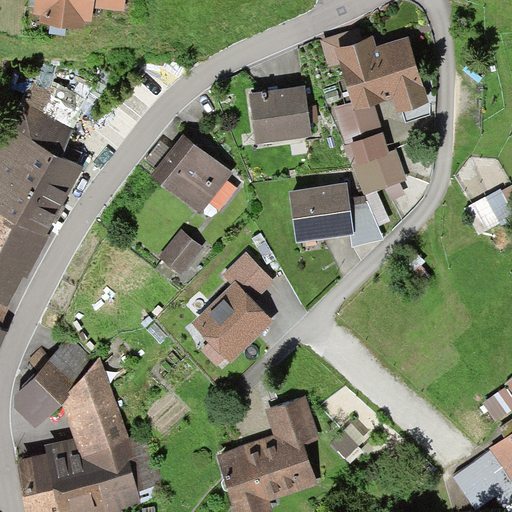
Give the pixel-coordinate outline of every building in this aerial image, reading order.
[(35,0),(34,14),(41,15),(40,23),(84,28),(85,21),(92,22),(94,7),(95,0),(35,0)] [(95,0),(94,7),(124,11),(125,0),(95,0)] [(335,48),(343,46),(339,33),(321,39),(329,67),(340,64),(335,48)] [(343,46),(335,48),(340,64),(351,102),(354,110),(374,104),(394,98),(398,113),(429,103),(408,36),(376,46),(373,36),(343,46)] [(305,85),(249,93),(256,144),(312,137),(310,123),(308,106),(305,85)] [(83,167),(60,154),(73,129),(22,102),(0,143),(0,209),(46,234),(47,233),(83,167)] [(354,110),(351,102),(334,107),(346,145),(343,146),(365,195),(385,187),(391,201),(406,195),(400,182),(407,179),(397,149),(390,152),(374,104),(354,110)] [(317,105),(308,106),(310,123),(319,121),(317,105)] [(157,168),(151,175),(201,214),(233,172),(183,134),(171,149),(157,168)] [(171,149),(160,140),(146,159),(157,168),(171,149)] [(347,183),(290,191),(296,243),(351,235),(355,235),(350,205),(347,183)] [(511,206),(501,187),(464,208),(479,235),(511,216),(511,206)] [(368,202),(350,205),(355,235),(351,235),(352,247),(384,239),(368,202)] [(50,235),(47,233),(46,234),(0,209),(0,303),(9,307),(25,274),(28,276),(50,235)] [(181,229),(159,256),(180,274),(203,247),(181,229)] [(275,280),(246,251),(223,274),(232,284),(236,280),(255,300),(275,280)] [(232,284),(192,323),(211,342),(202,351),(218,367),(227,358),(231,363),(275,320),(255,300),(236,280),(232,284)] [(0,324),(9,307),(0,303),(0,324)] [(70,338),(52,357),(41,347),(29,361),(39,371),(14,397),(14,408),(35,428),(63,405),(97,363),(70,338)] [(100,357),(97,363),(63,405),(75,437),(79,452),(130,439),(100,357)] [(483,402),(497,423),(511,412),(511,394),(506,387),(483,402)] [(273,436),(217,454),(235,511),(272,511),(274,511),(270,499),(318,484),(305,442),(319,438),(306,396),(265,409),(273,436)] [(505,438),(490,448),(491,449),(511,480),(511,419),(499,428),(505,438)] [(352,424),(345,430),(359,445),(366,439),(352,424)] [(359,445),(345,430),(331,443),(345,458),(359,445)] [(15,460),(28,511),(143,511),(138,490),(162,484),(149,434),(130,439),(79,452),(75,437),(45,445),(47,452),(15,460)] [(511,486),(511,480),(491,449),(453,477),(476,511),(511,486)]
